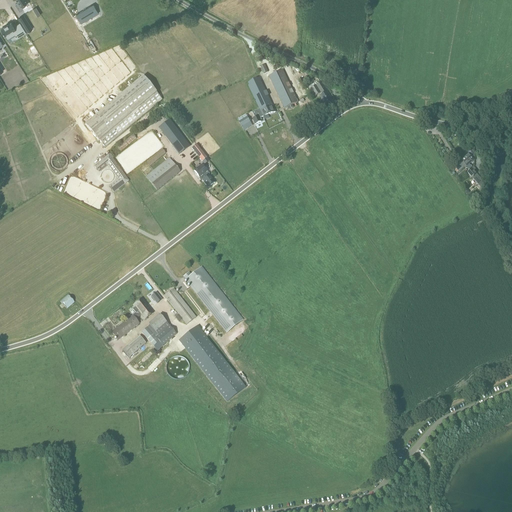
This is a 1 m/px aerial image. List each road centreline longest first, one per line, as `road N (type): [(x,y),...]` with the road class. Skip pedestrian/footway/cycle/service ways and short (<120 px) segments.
road 1 (unclassified): [(0,350),(61,327),(360,102)]
road 2 (unclassified): [(360,102),(353,86),(179,0)]
road 3 (unclassified): [(360,102),(466,125),(511,107)]
road 4 (unknown): [(91,148),(92,171),(116,215),(168,245)]
